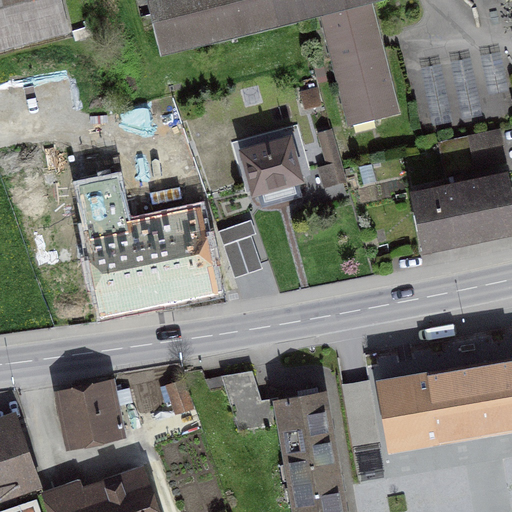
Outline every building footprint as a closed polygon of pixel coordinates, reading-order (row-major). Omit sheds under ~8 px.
[(60,0),(0,0),(0,52),(69,36),(60,0)] [(161,0),(176,51),(326,12),(355,120),(397,109),(368,1),(373,0),(161,0)] [(302,91),(306,107),(319,104),(316,88),(302,91)] [(330,130),(319,133),(328,162),(339,159),(330,130)] [(501,134),(471,141),(477,170),(507,163),(501,134)] [(291,138),(235,152),(247,200),(302,186),(291,138)] [(496,179),(414,198),(426,250),(508,231),(496,179)] [(196,219),(92,239),(105,308),(210,289),(196,219)] [(252,257),(229,265),(239,290),(262,281),(252,257)] [(511,351),(377,373),(388,442),(511,422),(511,351)] [(112,384),(53,397),(65,455),(125,442),(112,384)] [(185,385),(166,391),(175,421),(195,415),(185,385)] [(297,511),(335,511),(315,395),(279,401),(297,511)] [(0,507),(39,493),(12,418),(0,422),(0,507)] [(153,511),(139,468),(41,501),(44,511),(153,511)]
